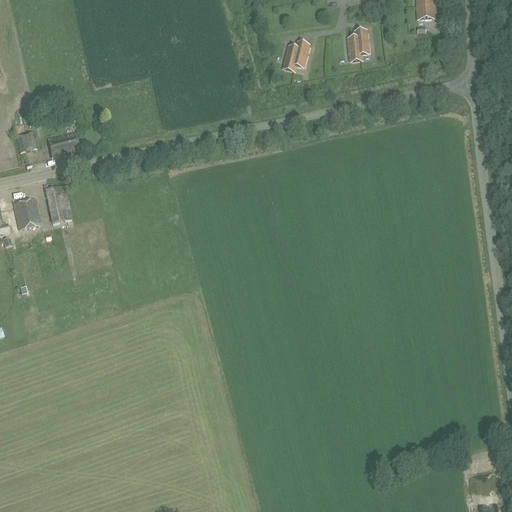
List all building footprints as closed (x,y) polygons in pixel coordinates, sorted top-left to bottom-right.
[(434,0),(416,0),(418,22),(436,21),(434,0)] [(347,40),(350,65),(363,64),(363,57),(370,56),(367,32),(353,33),(354,39),(347,40)] [(288,47),(282,72),(296,75),(297,69),(305,71),(311,47),(297,43),(295,49),(288,47)] [(20,156),(38,151),(32,132),(15,136),(20,156)] [(75,137),(47,143),(51,162),(79,157),(75,137)] [(41,227),(35,202),(14,207),(19,232),(41,227)] [(0,237),(8,235),(7,227),(3,228),(0,215),(0,237)] [(10,240),(3,241),(5,250),(12,248),(10,240)]
